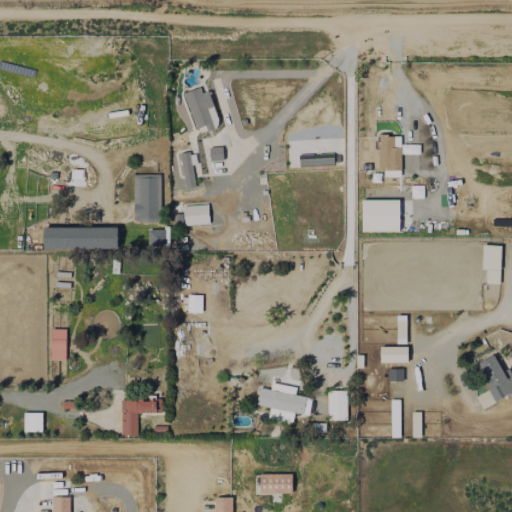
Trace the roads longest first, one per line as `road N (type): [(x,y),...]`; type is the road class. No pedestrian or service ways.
road 1 (residential): [(0,13),(511,22)]
road 2 (residential): [(0,446),(151,446),(211,469),(242,492)]
